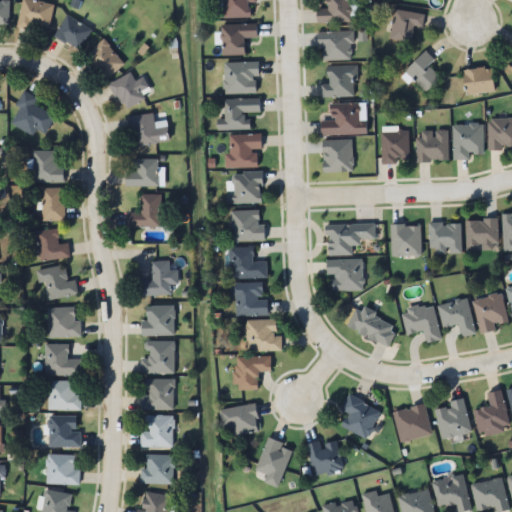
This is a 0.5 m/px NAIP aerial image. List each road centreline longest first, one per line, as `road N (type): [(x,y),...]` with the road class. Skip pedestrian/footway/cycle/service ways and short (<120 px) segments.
road 1 (residential): [(285,0),(296,282),(314,328),(332,350),(381,376),(432,376),(511,359)]
road 2 (residential): [(0,57),(34,63),(64,84),(92,141),(109,318),(102,511)]
road 3 (residential): [(293,199),(478,193),(511,184)]
